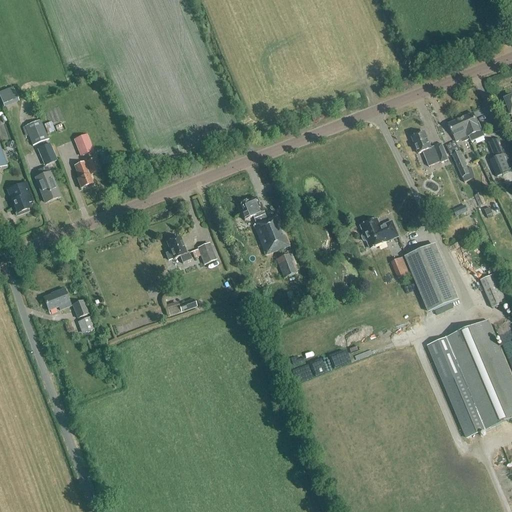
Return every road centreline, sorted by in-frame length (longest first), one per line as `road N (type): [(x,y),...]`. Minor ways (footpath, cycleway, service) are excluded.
road 1 (tertiary): [(2,257),(511,58)]
road 2 (unclassified): [(93,511),(2,257)]
